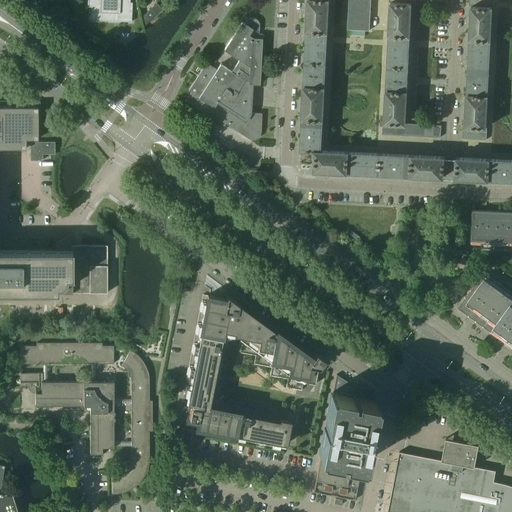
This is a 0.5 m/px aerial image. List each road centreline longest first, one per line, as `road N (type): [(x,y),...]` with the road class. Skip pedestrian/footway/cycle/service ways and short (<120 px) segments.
road 1 (residential): [(397,396),(104,182),(130,144)]
road 2 (secondary): [(428,332),(143,124)]
road 3 (secondary): [(130,144),(415,352)]
road 4 (residential): [(448,190),(289,179),(293,0)]
road 5 (track): [(73,221),(112,243),(112,293),(0,299)]
road 6 (residential): [(448,190),(458,0)]
road 7 (secondary): [(0,45),(130,144)]
road 8 (residential): [(143,124),(222,0)]
road 9 (secondary): [(143,124),(29,36)]
road 10 (residential): [(366,511),(384,419),(397,396)]
